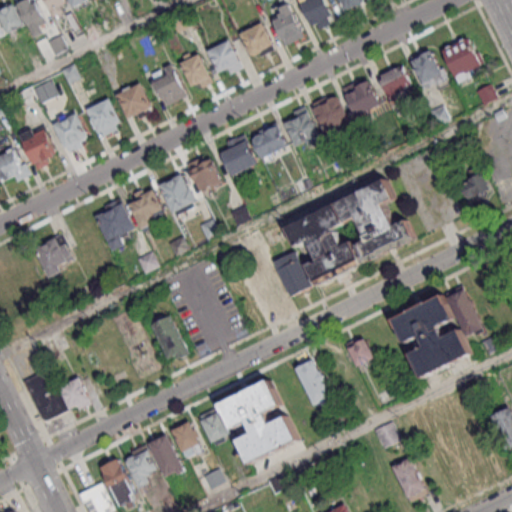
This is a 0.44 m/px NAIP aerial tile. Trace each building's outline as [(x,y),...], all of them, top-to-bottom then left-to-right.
[(20,8),(36,41),(46,36),(42,28),(49,25),(36,0),(28,0),(30,3),(20,8)] [(45,0),(55,19),(65,14),(62,8),(68,5),(65,0),(45,0)] [(69,0),(75,11),(91,4),(89,0),(69,0)] [(304,0),(302,1),(315,29),(317,28),(318,30),(320,29),(322,32),(332,27),(332,25),(337,22),(326,0),(312,0),(310,1),(309,0),(304,0)] [(339,0),(346,14),(366,4),(364,1),(366,0),(339,0)] [(0,16),(10,37),(27,30),(16,8),(12,10),(10,6),(0,11),(0,16)] [(273,21),(287,49),(307,39),(291,7),(282,11),(284,16),(273,21)] [(172,19),(179,34),(195,26),(188,12),(172,19)] [(0,43),(9,39),(0,21),(0,43)] [(243,37),(254,59),(258,60),(262,57),(263,59),(277,52),(265,27),(243,37)] [(51,43),(58,56),(71,49),(63,36),(51,43)] [(210,55),(221,77),(231,72),(233,77),(245,71),(232,44),(230,45),(228,42),(219,46),(221,49),(210,55)] [(445,54),(462,87),(471,82),(468,77),(483,69),(470,42),(445,54)] [(178,61),(200,50),(215,79),(192,90),(178,61)] [(413,60),(415,65),(414,65),(427,92),(438,87),(436,82),(443,78),(432,56),(424,60),(422,55),(413,60)] [(64,71),(71,86),(83,80),(76,65),(64,71)] [(154,84),(159,95),(161,94),(168,109),(190,98),(174,67),(167,71),(170,76),(166,78),(163,71),(153,76),(157,83),(154,84)] [(380,80),(394,111),(408,105),(404,98),(416,93),(404,68),(380,80)] [(37,90),(44,105),(61,97),(54,82),(37,90)] [(343,91),(358,120),(382,108),(370,85),(363,88),(360,82),(343,91)] [(120,98),(132,123),(140,118),(142,122),(150,118),(148,114),(155,111),(143,87),(134,92),(133,89),(125,93),(127,95),(120,98)] [(478,93),(485,106),(498,99),(492,87),(478,93)] [(33,88),(40,101),(23,110),(16,96),(33,88)] [(315,113),(327,137),(329,136),(330,138),(340,134),(339,131),(351,125),(340,102),(335,102),(329,104),(327,100),(315,106),(318,112),(315,113)] [(90,114),(102,137),(104,135),(106,139),(120,132),(119,129),(124,126),(113,103),(90,114)] [(432,113),(440,128),(453,122),(445,107),(432,113)] [(286,128),(297,152),(308,146),(310,150),(324,143),(307,108),(294,114),(298,121),(294,122),(294,124),(286,128)] [(56,128),(68,152),(70,151),(71,155),(77,152),(78,153),(86,150),(83,145),(92,141),(80,117),(70,121),(68,118),(60,122),(62,125),(56,128)] [(254,144),(263,163),(290,150),(278,125),(260,134),(262,138),(257,140),(256,143),(254,144)] [(22,139),(37,168),(38,168),(40,172),(52,167),(51,165),(58,161),(57,158),(59,157),(48,133),(37,138),(35,133),(22,139)] [(246,137),(250,145),(249,145),(260,167),(234,180),(223,157),(234,152),(230,144),(246,137)] [(0,161),(0,176),(5,186),(17,180),(19,184),(34,177),(28,166),(25,167),(15,148),(8,152),(10,156),(0,161)] [(189,167),(193,175),(192,176),(197,186),(199,185),(204,196),(225,186),(220,176),(221,175),(215,162),(209,165),(206,159),(189,167)] [(162,190),(176,217),(178,216),(179,218),(197,209),(196,207),(200,205),(194,193),(192,193),(189,188),(192,187),(185,173),(175,178),(177,183),(162,190)] [(463,190),(470,204),(477,200),(479,202),(492,195),(483,178),(471,184),(472,185),(463,190)] [(337,206),(389,180),(399,200),(388,206),(398,227),(410,221),(419,240),(413,243),(414,244),(406,248),(405,246),(399,249),(398,248),(388,253),(388,254),(382,257),(383,259),(376,263),(375,261),(369,265),(359,245),(370,240),(360,221),(348,226),(346,224),(337,206)] [(156,193),(164,212),(155,216),(157,220),(152,222),(155,228),(143,234),(131,208),(139,204),(136,196),(145,192),(148,197),(156,193)] [(99,220),(116,255),(128,249),(123,239),(138,232),(123,201),(108,209),(110,214),(99,220)] [(246,206),(253,220),(240,227),(233,213),(246,206)] [(290,229),(299,248),(312,241),(314,244),(313,245),(321,263),(319,264),(316,263),(311,265),(322,287),(366,265),(355,242),(345,247),(339,233),(337,234),(335,230),(346,224),(337,206),(290,229)] [(214,221),(222,236),(210,242),(203,227),(214,221)] [(261,233),(267,246),(254,253),(247,240),(261,233)] [(172,245),(178,256),(191,249),(185,238),(172,245)] [(38,252),(53,282),(65,276),(62,270),(70,266),(70,264),(76,261),(69,247),(63,250),(59,242),(38,252)] [(155,253),(162,268),(148,275),(140,260),(155,253)] [(278,263),(296,298),(317,288),(299,253),(278,263)] [(253,277),(271,315),(288,307),(270,269),(253,277)] [(452,294),(470,331),(486,324),(476,303),(476,301),(474,296),(471,296),(467,287),(452,294)] [(397,320),(447,295),(459,320),(442,328),(447,339),(464,331),(476,354),(426,379),(415,355),(428,349),(423,337),(409,344),(397,320)] [(154,324),(171,358),(179,354),(181,359),(191,354),(172,315),(154,324)] [(484,341),(491,355),(503,349),(497,335),(484,341)] [(348,345),(359,367),(378,358),(368,337),(360,341),(359,339),(348,345)] [(300,369),(318,405),(335,397),(328,381),(329,381),(325,371),(322,372),(317,361),(300,369)] [(51,372),(71,413),(50,423),(48,423),(46,423),(45,421),(26,384),(51,372)] [(222,405),(235,430),(250,423),(255,435),(241,442),(253,465),(302,440),(290,416),(273,425),(268,414),(285,405),(272,380),(222,405)] [(62,391),(82,381),(94,406),(82,412),(81,410),(73,414),(62,391)] [(202,415),(217,446),(228,440),(226,435),(234,431),(223,409),(221,410),(219,406),(202,415)] [(494,415),(511,406),(511,451),(511,452),(494,415)] [(173,427),(184,449),(186,448),(189,454),(198,450),(195,444),(202,440),(192,418),(173,427)] [(376,430),(386,449),(403,440),(394,421),(376,430)] [(151,440),(167,473),(179,467),(181,471),(187,468),(169,432),(151,440)] [(147,442),(150,447),(151,446),(161,467),(154,470),(155,472),(151,474),(154,480),(142,486),(129,459),(131,455),(134,453),(133,449),(147,442)] [(103,463),(123,503),(140,495),(133,482),(136,481),(130,469),(128,469),(120,455),(103,463)] [(414,455),(430,491),(412,499),(396,464),(414,455)] [(271,480),(277,492),(291,486),(285,474),(271,480)] [(111,511),(101,511),(94,497),(86,500),(82,492),(104,481),(118,509),(111,511)] [(327,511),(352,511),(347,502),(327,511)]
